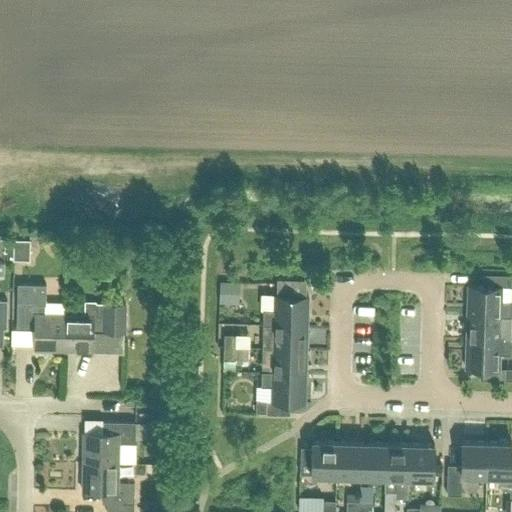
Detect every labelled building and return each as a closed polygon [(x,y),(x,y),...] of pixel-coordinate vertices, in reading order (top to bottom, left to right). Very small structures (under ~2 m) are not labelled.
[(30,239),(13,239),(13,259),(29,259),(30,239)] [(220,281),(220,301),(240,302),(240,282),(220,281)] [(16,328),(23,329),(34,329),(34,348),(63,349),(64,313),(44,312),(45,284),(18,283),(16,328)] [(501,315),(511,316),(511,301),(501,301),(502,286),(467,285),(466,314),(501,315)] [(273,323),(307,324),(308,295),(274,294),(273,309),(263,309),(263,324),(273,324),(273,323)] [(46,299),(46,309),(66,309),(66,299),(46,299)] [(64,313),(63,349),(92,350),(92,330),(124,331),(125,303),(96,302),(96,300),(80,300),(80,314),(64,313)] [(466,314),(466,338),(500,339),(500,338),(501,315),(466,314)] [(307,348),(307,324),(273,323),(273,324),(272,347),(307,348)] [(358,336),(375,337),(375,323),(359,323),(358,336)] [(236,361),(249,361),(250,332),(237,332),(236,361)] [(224,333),(223,346),(236,346),(236,333),(224,333)] [(500,339),(466,338),(465,366),(499,367),(500,353),(510,353),(511,338),(500,338),(500,339)] [(235,359),(236,346),(223,346),(223,359),(235,359)] [(272,347),(272,370),(272,371),(306,372),(307,348),(272,347)] [(305,401),(306,372),(272,371),(272,370),(261,370),(261,385),(271,385),(271,400),(305,401)] [(256,399),(256,411),(268,412),(268,400),(256,399)] [(82,461),(118,462),(119,443),(135,443),(135,422),(103,421),(103,432),(83,432),(82,461)] [(146,422),(146,438),(174,439),(174,422),(146,422)] [(311,474),(336,474),(337,440),(312,439),(311,474)] [(336,474),(360,475),(361,441),(337,440),(336,474)] [(461,474),(486,475),(487,440),(462,440),(461,470),(447,470),(446,494),(461,494),(461,474)] [(511,441),(487,440),(486,475),(497,475),(497,479),(501,489),(510,489),(510,496),(511,495),(511,471),(511,441)] [(360,475),(384,476),(385,441),(361,441),(360,475)] [(384,476),(408,476),(409,442),(385,441),(384,476)] [(434,443),(409,442),(408,476),(433,477),(434,443)] [(118,462),(82,461),(82,490),(102,491),(101,502),(107,502),(107,511),(133,511),(134,482),(118,482),(118,462)] [(322,499),(322,511),(335,511),(336,499),(322,499)] [(346,499),(346,511),(359,511),(359,500),(346,499)] [(371,511),(372,500),(359,500),(359,511),(362,511),(371,511)]
